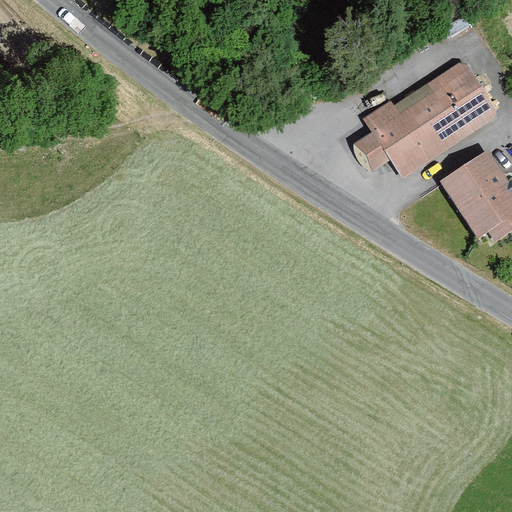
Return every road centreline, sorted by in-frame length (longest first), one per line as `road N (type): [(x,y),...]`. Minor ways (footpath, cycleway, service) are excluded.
road 1 (tertiary): [(47,0),(124,65),(305,191),(511,315)]
road 2 (unknown): [(489,129),(343,214)]
